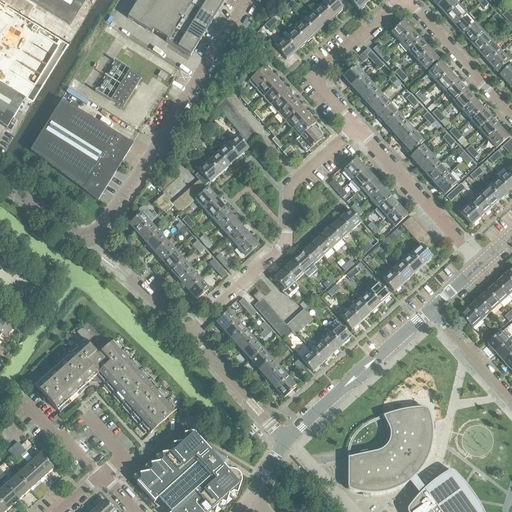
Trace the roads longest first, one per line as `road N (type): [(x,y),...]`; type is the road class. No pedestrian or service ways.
road 1 (unclassified): [(90,236),(107,225),(244,0)]
road 2 (residential): [(188,332),(290,241),(290,189),(358,130)]
road 3 (tertiary): [(282,440),(432,309)]
road 4 (residential): [(358,130),(312,81),(401,0)]
road 5 (residential): [(479,263),(358,130)]
road 6 (residential): [(511,116),(406,0)]
road 7 (residential): [(282,440),(188,332)]
road 8 (residential): [(188,332),(90,236)]
